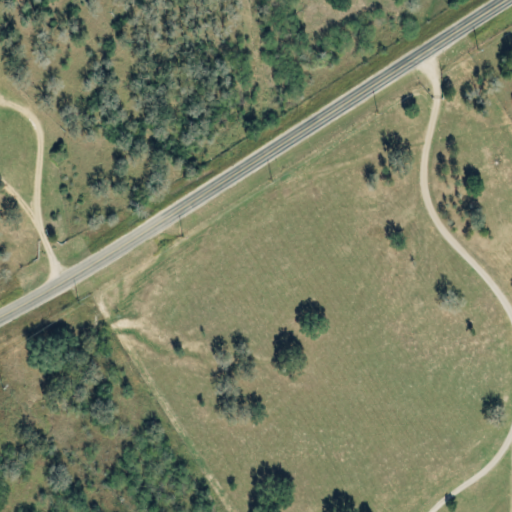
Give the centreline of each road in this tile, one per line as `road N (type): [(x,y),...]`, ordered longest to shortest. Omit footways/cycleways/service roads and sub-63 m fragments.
road 1 (secondary): [(0,315),(89,267),(508,0)]
road 2 (residential): [(64,282),(59,100),(44,0)]
